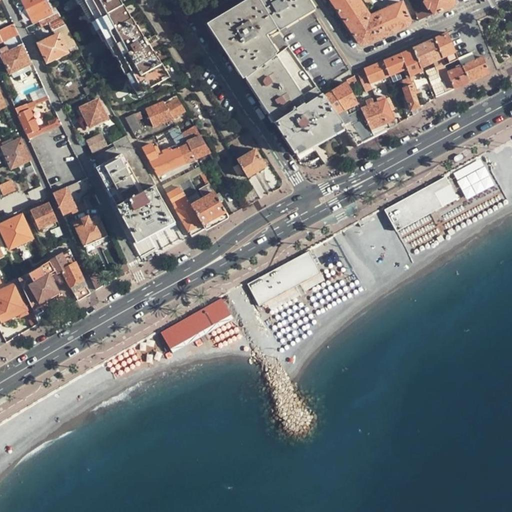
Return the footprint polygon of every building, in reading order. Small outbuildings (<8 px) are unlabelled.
[(25,0),(22,2),(33,24),(38,22),(59,12),(52,0),(25,0)] [(84,0),(115,57),(116,56),(121,66),(125,75),(126,75),(133,88),(134,87),(138,95),(170,78),(166,71),(157,57),(153,51),(145,37),(144,37),(140,30),(140,31),(136,24),(136,25),(132,18),(131,18),(128,12),(127,12),(123,4),(123,5),(119,0),(84,0)] [(252,0),(211,26),(244,77),(274,58),(276,57),(264,38),(310,9),(305,0),(252,0)] [(330,0),(345,23),(365,9),(364,7),(359,0),(330,0)] [(424,2),(426,6),(428,8),(430,7),(434,14),(437,13),(451,7),(453,5),(453,2),(453,0),(452,0),(424,0),(425,1),(424,2)] [(371,17),(365,9),(345,23),(346,25),(358,42),(362,45),(364,44),(370,42),(408,26),(410,23),(410,20),(402,2),(372,15),(373,16),(371,17)] [(426,6),(415,11),(419,21),(434,14),(430,7),(428,8),(426,6)] [(76,44),(59,12),(38,22),(41,28),(49,25),(54,36),(39,44),(47,62),(68,52),(67,48),(76,44)] [(14,24),(0,30),(0,43),(19,34),(14,24)] [(441,58),(443,64),(446,69),(453,66),(460,63),(447,33),(434,39),(441,58)] [(441,58),(434,39),(413,48),(421,68),(441,58)] [(81,53),(76,44),(67,48),(68,52),(71,58),(81,53)] [(0,50),(11,73),(27,65),(29,64),(21,47),(10,53),(6,46),(0,49),(0,50)] [(423,71),(421,68),(413,48),(400,54),(406,67),(409,76),(423,71)] [(480,53),(460,62),(469,82),(489,73),(480,53)] [(403,88),(412,85),(409,76),(406,67),(400,54),(383,61),(389,76),(403,70),(406,76),(407,80),(405,80),(401,82),(403,88)] [(274,58),(244,77),(294,153),(296,152),(310,143),(324,134),(326,136),(342,125),(324,96),(318,88),(303,98),(288,75),(286,77),(274,58)] [(389,76),(383,61),(376,64),(364,69),(364,71),(369,83),(370,84),(389,76)] [(460,62),(460,63),(453,66),(461,85),(469,82),(460,62)] [(446,89),(452,86),(446,69),(443,64),(436,67),(446,89)] [(30,71),(27,65),(11,73),(13,79),(20,76),(23,82),(28,80),(25,74),(30,71)] [(461,85),(453,66),(446,69),(452,86),(454,89),(461,85)] [(372,89),(370,84),(369,83),(364,71),(358,74),(366,92),(372,89)] [(357,82),(354,75),(353,76),(346,80),(347,82),(349,86),(357,82)] [(87,96),(89,94),(101,88),(97,81),(84,88),(87,96)] [(332,91),(344,110),(351,107),(355,105),(357,104),(349,86),(347,82),(338,88),(332,91)] [(471,87),(469,82),(461,85),(454,89),(456,95),(471,87)] [(420,107),(412,85),(403,88),(411,110),(420,107)] [(104,94),(101,88),(89,94),(92,100),(104,94)] [(342,125),(357,145),(363,142),(348,116),(344,110),(332,91),(324,96),(342,125)] [(177,98),(176,95),(163,103),(165,106),(177,98)] [(384,97),(377,100),(378,102),(389,129),(391,128),(396,125),(389,110),(385,100),(384,97)] [(186,111),(177,98),(165,106),(172,119),(173,120),(186,111)] [(390,98),(385,100),(389,110),(395,107),(390,98)] [(99,99),(80,108),(89,128),(109,119),(99,99)] [(367,106),(360,109),(373,137),(386,130),(389,129),(378,102),(373,104),(372,99),(365,102),(367,106)] [(172,119),(165,106),(163,103),(162,101),(145,109),(153,127),(172,119)] [(25,104),(15,108),(26,133),(28,139),(38,134),(37,130),(39,129),(30,108),(28,110),(25,104)] [(353,113),(348,116),(363,142),(371,138),(373,137),(360,109),(357,104),(355,105),(357,111),(353,113)] [(86,130),(89,128),(80,108),(76,110),(86,130)] [(143,118),(140,111),(134,114),(137,121),(143,118)] [(125,118),(133,133),(141,129),(137,121),(134,114),(125,118)] [(195,159),(181,134),(176,126),(167,130),(178,147),(158,156),(152,143),(142,148),(157,176),(195,159)] [(187,130),(181,134),(195,159),(199,166),(200,168),(215,161),(200,135),(191,138),(187,130)] [(86,140),(92,153),(108,145),(102,133),(86,140)] [(244,139),(238,146),(243,151),(249,143),(244,139)] [(30,160),(21,140),(2,148),(11,168),(30,160)] [(313,149),(310,143),(296,152),(300,158),(313,149)] [(237,161),(238,162),(247,178),(265,167),(255,150),(237,161)] [(116,211),(156,191),(137,154),(97,175),(116,211)] [(190,181),(203,173),(200,168),(199,166),(166,185),(167,193),(180,186),(190,181)] [(385,209),(397,231),(458,199),(447,177),(385,209)] [(12,179),(0,184),(0,189),(3,196),(16,190),(12,179)] [(180,186),(186,198),(197,193),(190,181),(180,186)] [(78,182),(53,193),(62,215),(75,209),(77,208),(71,194),(80,189),(78,182)] [(204,230),(228,216),(210,185),(200,191),(204,199),(191,206),(204,230)] [(204,230),(191,206),(186,198),(180,186),(167,193),(191,237),(204,230)] [(116,211),(135,246),(152,236),(174,225),(156,191),(116,211)] [(28,206),(32,204),(41,200),(38,194),(25,199),(28,206)] [(41,200),(32,204),(34,209),(31,211),(39,229),(57,221),(49,203),(43,205),(41,200)] [(62,215),(64,219),(77,214),(75,209),(62,215)] [(0,225),(0,227),(10,248),(33,238),(22,215),(0,225)] [(73,222),(84,247),(108,236),(100,218),(95,220),(93,217),(90,219),(88,215),(73,222)] [(75,261),(70,249),(27,275),(42,306),(48,319),(67,307),(49,273),(54,270),(56,273),(61,271),(64,267),(75,262),(75,261)] [(64,267),(61,271),(78,301),(90,294),(75,261),(75,262),(64,267)] [(120,266),(124,274),(130,271),(126,263),(120,266)] [(245,285),(257,306),(292,287),(281,266),(245,285)] [(90,277),(96,289),(97,289),(104,286),(98,273),(90,277)] [(42,306),(27,275),(20,279),(34,310),(42,306)] [(0,291),(0,311),(4,321),(27,310),(15,285),(0,291)] [(184,321),(194,337),(233,314),(224,299),(184,321)] [(34,327),(40,323),(34,311),(27,315),(34,327)]
